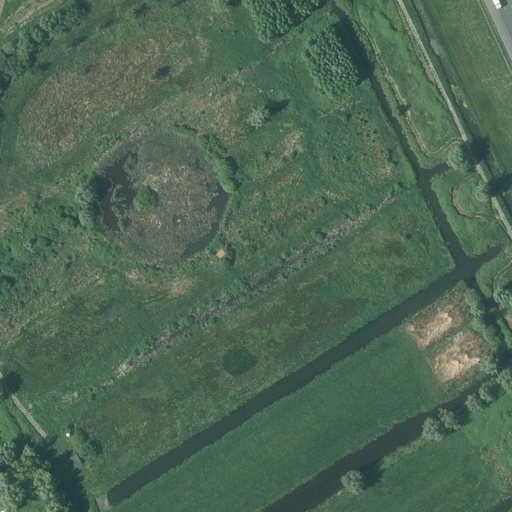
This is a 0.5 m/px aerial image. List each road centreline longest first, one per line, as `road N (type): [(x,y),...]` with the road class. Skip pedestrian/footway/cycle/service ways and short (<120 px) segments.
road 1 (track): [(0,9),(2,0),(399,0),(511,234)]
road 2 (track): [(89,511),(72,473),(0,375)]
